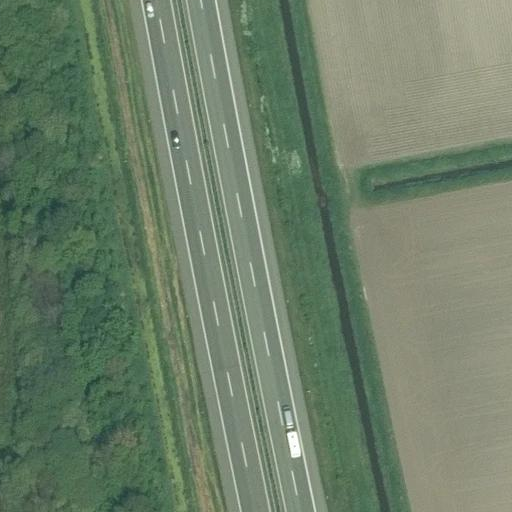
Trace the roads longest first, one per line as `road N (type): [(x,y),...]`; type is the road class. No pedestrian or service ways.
road 1 (motorway): [(141,0),(242,511)]
road 2 (motorway): [(300,511),(201,0)]
